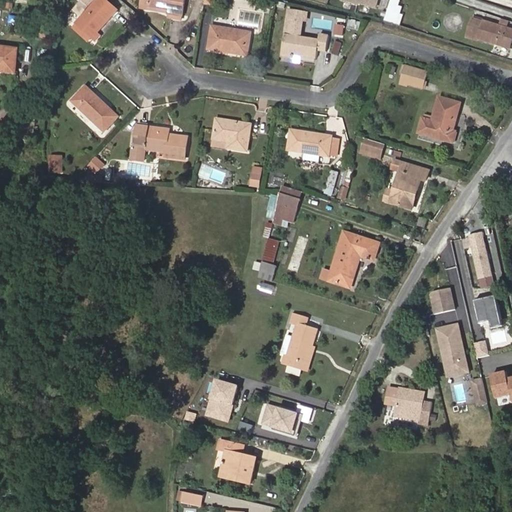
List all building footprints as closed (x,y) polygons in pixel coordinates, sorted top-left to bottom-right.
[(98,32),(118,10),(107,0),(95,0),(93,2),(90,0),(84,0),(66,20),(73,27),(77,23),(92,38),(96,41),(101,36),(98,32)] [(170,9),(145,5),(146,0),(142,0),(141,8),(170,12),(170,9)] [(184,14),(185,0),(146,0),(145,5),(170,9),(170,12),(184,14)] [(274,6),(274,4),(275,1),(274,0),(263,0),(263,1),(262,4),(265,8),(268,8),(271,9),(274,6)] [(362,0),(362,3),(377,8),(379,0),(362,0)] [(399,14),(401,7),(398,6),(400,0),(390,0),(384,21),(399,26),(403,15),(399,14)] [(327,52),(330,35),(320,33),(320,39),(300,36),(303,20),(304,11),(290,9),(282,56),(294,59),(295,56),(317,59),(318,51),(327,52)] [(13,12),(10,27),(17,29),(20,14),(13,12)] [(348,28),(359,31),(362,22),(350,18),(348,28)] [(511,48),(511,44),(511,28),(507,27),(509,21),(503,19),(501,26),(472,18),(468,34),(478,37),(478,38),(511,48)] [(92,38),(77,23),(73,27),(88,41),(92,38)] [(246,52),(249,35),(250,32),(213,26),(209,49),(229,52),(230,50),(246,52)] [(246,52),(230,50),(229,52),(249,55),(253,33),(250,32),(249,35),(246,52)] [(339,56),(343,43),(336,41),(333,54),(339,56)] [(0,70),(15,72),(18,47),(0,45),(0,70)] [(424,89),(428,71),(406,65),(401,82),(424,89)] [(119,117),(87,87),(73,101),(105,131),(119,117)] [(455,130),(462,103),(440,97),(433,121),(432,121),(424,119),(424,118),(419,132),(454,142),(457,131),(455,130)] [(248,151),(252,124),(217,119),(214,139),(228,141),(227,148),(248,151)] [(34,139),(35,122),(21,122),(20,138),(34,139)] [(186,159),(189,137),(175,135),(175,138),(170,137),(170,135),(171,130),(138,126),(136,144),(134,143),(132,159),(144,161),(146,149),(166,152),(166,157),(186,159)] [(332,138),(333,136),(292,130),(289,150),(330,156),(330,154),(332,138)] [(337,155),(339,140),(332,138),(330,154),(337,155)] [(227,148),(228,141),(214,139),(213,146),(227,148)] [(381,160),(385,145),(366,139),(362,154),(381,160)] [(63,172),(63,156),(51,156),(50,172),(63,172)] [(95,173),(104,163),(97,157),(88,166),(95,173)] [(405,173),(408,164),(396,160),(393,169),(401,171),(405,173)] [(413,209),(422,179),(427,181),(430,171),(408,164),(405,173),(401,171),(395,191),(389,189),(386,201),(413,209)] [(259,186),(262,169),(255,168),(252,185),(259,186)] [(333,195),(339,172),(332,170),(326,189),(324,189),(324,191),(325,192),(325,193),(333,195)] [(300,199),(303,192),(283,185),(281,193),(300,199)] [(345,199),(348,189),(342,187),(339,197),(345,199)] [(294,223),(301,199),(300,199),(281,193),(280,194),(280,195),(280,198),(276,211),(274,218),(273,222),(282,225),(284,219),(294,223)] [(276,211),(280,198),(273,196),(269,210),(276,211)] [(274,218),(276,211),(269,210),(268,217),(274,218)] [(420,217),(418,226),(426,228),(428,220),(420,217)] [(291,227),(288,243),(295,244),(298,229),(291,227)] [(482,254),(477,231),(461,234),(467,258),(482,254)] [(355,275),(361,256),(375,260),(380,243),(345,232),(332,271),(325,269),(322,278),(348,287),(353,275),(355,275)] [(274,264),(280,241),(269,238),(263,261),(274,264)] [(273,282),(278,266),(274,264),(263,261),(263,263),(261,271),(259,277),(273,282)] [(261,271),(263,263),(257,262),(255,269),(261,271)] [(259,289),(275,294),(277,287),(261,282),(259,289)] [(436,314),(456,310),(451,288),(434,292),(432,296),(436,314)] [(502,319),(497,296),(475,301),(480,324),(491,322),(502,319)] [(306,326),(309,318),(294,314),(292,323),(298,325),(294,337),(287,335),(281,353),(286,355),(284,363),(308,370),(315,347),(313,346),(318,329),(306,326)] [(504,326),(502,319),(491,322),(492,329),(504,326)] [(470,373),(459,324),(438,329),(448,377),(470,373)] [(490,356),(487,341),(475,344),(478,358),(490,356)] [(488,404),(483,379),(473,381),(478,406),(488,404)] [(239,387),(218,380),(208,414),(229,420),(239,387)] [(453,385),(457,403),(466,401),(463,383),(453,385)] [(420,421),(425,394),(390,387),(387,403),(398,405),(396,416),(420,421)] [(305,414),(269,403),(264,422),(275,425),(274,429),(299,436),(305,414)] [(440,421),(441,412),(432,411),(430,420),(440,421)] [(196,416),(186,413),(185,420),(195,422),(196,416)] [(254,425),(243,421),(240,431),(251,434),(254,425)] [(255,471),(258,458),(228,450),(221,477),(252,484),(254,474),(252,474),(253,471),(255,471)] [(202,506),(204,496),(184,491),(182,501),(182,502),(202,506)]
